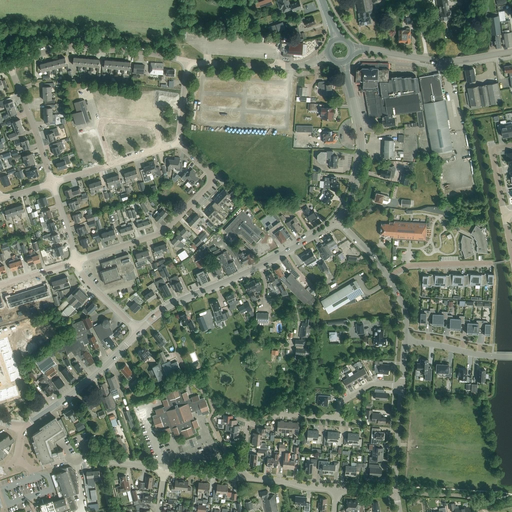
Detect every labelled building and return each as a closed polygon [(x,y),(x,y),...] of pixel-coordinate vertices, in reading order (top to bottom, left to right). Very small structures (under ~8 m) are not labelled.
[(290,5),(289,5),(287,0),(279,0),(280,1),(278,2),(280,9),(282,8),(290,5)] [(371,0),(373,4),(382,2),(381,0),(355,0),(359,18),(359,21),(360,21),(360,22),(359,22),(360,25),(364,24),(367,24),(371,23),(369,13),(374,12),(371,0)] [(439,20),(452,18),(450,10),(449,11),(448,7),(448,5),(447,0),(435,0),(437,9),(439,9),(439,12),(438,12),(439,20)] [(299,1),(289,5),(290,5),(282,8),(284,12),(292,9),(293,11),(302,7),(299,1)] [(501,33),(498,9),(493,9),(494,16),(488,17),(490,35),(494,34),(495,48),(501,47),(499,34),(501,33)] [(510,20),(505,21),(504,11),(499,12),(500,21),(502,33),(502,34),(501,34),(503,47),(511,45),(511,31),(511,32),(510,20)] [(311,25),(315,23),(313,16),(307,18),(305,19),(304,17),(299,19),(300,23),(305,21),(305,22),(306,22),(307,27),(311,26),(311,25)] [(271,34),(285,28),(283,22),(268,27),(271,34)] [(300,34),(298,27),(291,29),(294,36),(300,34)] [(410,42),(410,30),(410,28),(406,28),(406,29),(405,29),(405,30),(399,30),(399,37),(398,38),(398,41),(399,42),(405,42),(405,43),(406,43),(406,44),(409,44),(409,43),(410,42)] [(302,54),(303,44),(289,43),(281,42),(280,51),(283,51),(283,56),(290,57),(290,53),(302,54)] [(65,58),(58,60),(61,67),(65,66),(66,70),(69,70),(67,65),(65,58)] [(58,60),(52,61),(54,69),(55,68),(59,67),(60,72),(63,71),(61,67),(58,60)] [(48,70),(49,70),(53,69),(54,73),(56,73),(55,68),(54,69),(52,61),(46,63),(48,70)] [(50,74),(49,70),(48,70),(46,63),(40,65),(42,72),(47,71),(48,75),(50,74)] [(150,74),(160,74),(160,69),(163,70),(163,69),(164,64),(151,63),(150,74)] [(378,117),(382,116),(388,116),(388,114),(416,110),(419,127),(425,127),(422,111),(424,110),(421,91),(420,92),(418,77),(416,77),(416,76),(411,77),(411,76),(406,77),(406,76),(402,77),(401,76),(397,77),(396,76),(392,77),(389,77),(389,64),(362,63),(356,69),(356,83),(360,83),(360,86),(360,91),(365,92),(369,118),(378,117)] [(134,73),(144,74),(144,64),(134,64),(134,73)] [(511,81),(511,82),(511,65),(503,66),(505,73),(508,72),(509,72),(509,75),(510,75),(511,81)] [(467,82),(475,81),(473,69),(465,70),(467,82)] [(421,91),(424,110),(425,110),(432,153),(452,149),(439,74),(419,77),(421,91)] [(334,84),(333,82),(325,83),(324,83),(324,81),(319,81),(319,82),(318,82),(319,87),(322,87),(322,95),(332,94),(333,93),(333,88),(334,87),(334,84)] [(43,87),(43,93),(52,93),(51,87),(54,87),(54,83),(44,84),(44,87),(43,87)] [(497,83),(467,88),(470,100),(467,101),(468,105),(470,105),(471,109),(482,107),(481,106),(501,103),(497,83)] [(52,93),(43,93),(44,100),(45,100),(45,103),(55,103),(55,99),(52,100),(52,93)] [(86,123),(90,122),(85,105),(86,105),(84,100),(74,103),(77,112),(72,114),(76,125),(85,122),(86,123)] [(5,103),(0,105),(2,108),(6,106),(7,110),(15,107),(13,101),(5,104),(5,103)] [(317,111),(321,112),(321,114),(322,114),(322,118),(333,119),(333,113),(335,114),(336,108),(323,108),(323,104),(308,103),(308,110),(317,111)] [(44,108),(44,115),(53,114),(52,108),(55,108),(55,105),(45,105),(45,108),(44,108)] [(17,113),(15,107),(7,110),(9,113),(3,116),(4,119),(10,117),(10,116),(17,113)] [(56,124),(56,121),(56,118),(53,118),(53,114),(44,115),(45,122),(46,122),(46,125),(56,124)] [(395,125),(394,118),(388,119),(388,116),(382,116),(383,120),(382,120),(383,127),(395,125)] [(13,124),(15,129),(22,126),(20,120),(13,122),(12,120),(6,122),(8,126),(13,124)] [(506,123),(497,125),(498,129),(501,129),(503,137),(509,136),(507,126),(506,123)] [(22,126),(15,129),(16,132),(8,135),(11,140),(13,139),(13,140),(19,138),(17,134),(25,131),(22,126)] [(59,135),(59,133),(57,128),(52,130),(53,132),(47,134),(49,141),(56,139),(55,136),(59,135)] [(327,134),(323,134),(324,143),(335,142),(335,140),(337,139),(338,139),(337,136),(336,136),(335,136),(335,133),(332,133),(332,131),(327,131),(327,134)] [(24,150),(30,148),(28,139),(25,140),(24,137),(14,141),(16,146),(22,143),(24,150)] [(53,144),(54,147),(52,148),(55,156),(60,154),(59,150),(65,149),(62,141),(53,144)] [(333,151),(326,150),(326,152),(321,152),(317,155),(317,160),(320,163),(325,163),(325,158),(326,158),(326,159),(330,160),(330,166),(336,166),(337,156),(332,156),(333,151)] [(32,153),(26,155),(26,153),(14,156),(15,160),(20,158),(20,157),(21,156),(21,155),(23,155),(26,166),(35,163),(32,153)] [(63,170),(67,168),(66,164),(70,163),(67,155),(60,158),(61,162),(56,164),(58,170),(63,169),(63,170)] [(174,157),(174,160),(173,167),(174,167),(176,167),(176,171),(182,171),(182,165),(179,165),(180,158),(174,157)] [(173,169),(174,167),(173,167),(174,160),(169,159),(169,158),(166,158),(165,159),(165,163),(166,164),(168,164),(168,169),(167,172),(170,172),(170,169),(173,169)] [(149,163),(149,165),(152,172),(154,171),(155,174),(156,174),(158,174),(158,176),(161,175),(159,167),(156,168),(154,161),(149,163)] [(151,180),(150,175),(152,174),(152,172),(149,165),(144,167),(146,174),(142,175),(144,182),(151,180)] [(31,167),(25,169),(29,179),(34,178),(39,176),(37,169),(32,171),(31,167)] [(394,178),(395,170),(386,168),(386,170),(382,169),(380,176),(383,176),(383,177),(392,179),(394,178)] [(192,169),(187,174),(185,172),(180,176),(185,180),(187,177),(190,180),(194,175),(196,173),(192,169)] [(132,178),(131,178),(132,182),(135,181),(133,177),(138,176),(136,170),(130,171),(132,178)] [(410,175),(401,173),(399,183),(408,185),(410,175)] [(4,187),(11,184),(7,175),(0,178),(4,187)] [(190,180),(188,181),(192,185),(198,178),(194,175),(190,180)] [(114,183),(112,177),(106,179),(108,185),(108,186),(109,190),(111,189),(110,185),(113,184),(114,183)] [(331,179),(328,178),(325,178),(325,181),(324,181),(323,187),(337,188),(339,188),(339,184),(335,183),(336,178),(331,177),(331,179)] [(97,189),(95,182),(89,184),(91,191),(90,191),(91,195),(94,194),(93,190),(96,189),(97,189)] [(79,188),(74,189),(71,190),(71,189),(65,191),(67,198),(73,196),(81,193),(79,188)] [(220,193),(227,199),(229,201),(230,201),(236,195),(232,191),(229,194),(224,189),(220,193)] [(330,202),(329,201),(333,196),(327,191),(323,190),(322,194),(325,194),(326,194),(321,201),(328,205),(330,202)] [(120,199),(121,202),(129,199),(127,193),(121,194),(122,199),(120,199)] [(226,202),(227,203),(229,201),(227,199),(220,193),(217,196),(224,203),(226,202)] [(388,201),(389,196),(376,193),(374,201),(382,203),(382,200),(388,201)] [(224,207),(226,205),(224,203),(217,196),(213,200),(215,202),(222,208),(220,206),(222,205),(224,207)] [(37,200),(40,209),(43,208),(43,206),(48,204),(46,197),(40,199),(37,200)] [(140,205),(145,213),(149,211),(140,199),(135,201),(138,207),(140,205)] [(71,211),(77,209),(80,208),(77,201),(74,201),(69,203),(71,211)] [(215,202),(211,206),(218,212),(222,208),(215,202)] [(23,205),(17,207),(19,213),(17,214),(19,217),(21,216),(20,213),(25,211),(23,205)] [(218,212),(211,206),(211,205),(207,209),(215,216),(217,218),(218,216),(217,214),(218,212)] [(159,213),(164,217),(168,213),(163,209),(164,209),(161,206),(160,208),(162,210),(159,213)] [(310,222),(318,217),(314,210),(311,212),(307,206),(302,209),(306,216),(310,222)] [(17,207),(11,209),(13,215),(12,215),(13,219),(15,218),(14,215),(17,214),(19,213),(17,207)] [(449,207),(428,207),(419,210),(451,216),(449,207)] [(11,209),(5,210),(7,217),(6,217),(7,221),(10,220),(9,216),(12,215),(13,215),(11,209)] [(42,213),(42,214),(40,215),(41,217),(43,217),(45,222),(41,223),(48,221),(48,218),(52,217),(50,209),(44,211),(44,212),(42,213)] [(213,217),(215,216),(207,209),(204,213),(211,220),(212,219),(213,221),(215,219),(213,217)] [(164,217),(159,213),(157,211),(153,215),(156,217),(154,219),(158,223),(164,217)] [(259,235),(262,232),(252,223),(252,219),(243,211),(224,230),(233,239),(238,234),(241,234),(251,243),(254,240),(257,242),(261,238),(259,235)] [(271,212),(278,221),(280,220),(273,211),(271,212)] [(73,216),(75,223),(80,221),(79,219),(83,218),(81,213),(78,214),(73,216)] [(86,216),(88,222),(94,220),(92,213),(86,216)] [(197,214),(193,219),(197,223),(200,220),(203,222),(205,220),(202,218),(197,214)] [(149,217),(147,217),(142,219),(145,228),(151,226),(150,220),(149,217)] [(301,228),(296,222),(298,221),(295,217),(286,223),(290,229),(292,227),(296,232),(301,228)] [(139,230),(145,228),(142,219),(138,220),(139,223),(137,224),(139,230)] [(193,219),(188,223),(193,228),(194,226),(197,228),(199,227),(196,224),(197,223),(193,219)] [(48,221),(41,223),(42,228),(49,226),(50,231),(56,229),(54,222),(49,223),(48,221)] [(286,239),(290,236),(280,222),(273,227),(271,224),(268,226),(270,229),(267,231),(273,240),(277,237),(281,243),(286,239)] [(381,223),(380,235),(387,236),(387,237),(393,237),(393,239),(425,241),(426,223),(400,222),(399,223),(389,222),(389,224),(381,223)] [(128,233),(126,227),(125,224),(121,226),(122,229),(120,230),(121,235),(128,233)] [(108,232),(110,239),(116,237),(114,230),(115,230),(113,225),(111,226),(113,230),(109,231),(108,232)] [(470,234),(474,237),(481,231),(482,230),(476,225),(470,234)] [(84,234),(84,233),(88,232),(88,230),(86,229),(85,226),(82,227),(77,228),(79,235),(84,234)] [(108,232),(109,231),(107,227),(105,228),(107,232),(102,234),(104,241),(110,239),(108,232)] [(184,227),(180,232),(184,237),(185,236),(188,233),(190,236),(192,234),(189,231),(189,232),(184,227)] [(204,231),(199,237),(203,241),(208,235),(204,231)] [(485,237),(486,237),(481,231),(474,237),(474,238),(476,241),(485,237)] [(180,232),(175,237),(180,241),(183,238),(186,240),(188,238),(185,236),(184,237),(180,232)] [(44,240),(49,238),(49,241),(53,240),(54,243),(60,241),(57,234),(50,236),(50,234),(42,236),(44,240)] [(322,244),(322,245),(323,247),(324,247),(327,252),(330,250),(329,248),(337,244),(335,242),(335,241),(332,236),(331,236),(331,235),(329,237),(324,240),(326,243),(322,245),(322,244)] [(472,239),(463,235),(460,242),(461,243),(471,244),(472,239)] [(175,237),(171,242),(175,246),(177,244),(179,247),(181,245),(179,242),(180,241),(175,237)] [(476,242),(477,247),(487,245),(488,245),(485,237),(476,241),(476,242)] [(88,244),(90,243),(89,238),(80,240),(83,248),(88,246),(88,244)] [(203,242),(199,238),(194,242),(198,246),(203,242)] [(166,244),(160,246),(162,252),(163,251),(166,250),(168,253),(170,252),(169,249),(168,249),(166,244)] [(333,255),(330,250),(327,252),(324,247),(323,247),(322,245),(322,244),(317,247),(324,260),(329,257),(333,255)] [(52,251),(53,253),(56,252),(57,256),(64,254),(61,246),(55,248),(55,249),(52,249),(51,247),(45,249),(47,253),(52,251)] [(163,251),(162,252),(160,246),(154,248),(156,254),(158,253),(159,256),(162,255),(161,254),(163,253),(163,251)] [(242,252),(240,254),(236,247),(232,248),(237,257),(240,255),(244,264),(248,262),(249,264),(255,261),(251,253),(246,255),(245,253),(243,254),(242,252)] [(202,258),(206,256),(201,248),(197,250),(202,258)] [(227,251),(222,253),(219,249),(213,252),(215,257),(216,256),(220,265),(222,264),(228,275),(237,270),(233,261),(234,261),(233,258),(230,259),(227,251)] [(472,249),(462,251),(465,258),(474,254),(473,249),(472,249)] [(27,256),(28,258),(27,259),(29,265),(35,263),(30,250),(29,251),(30,255),(27,256)] [(30,250),(35,263),(41,261),(39,255),(36,256),(34,251),(32,251),(32,250),(30,250)] [(142,252),(144,260),(149,258),(150,263),(153,262),(151,257),(150,257),(148,250),(142,252)] [(185,250),(177,255),(181,260),(189,255),(185,250)] [(305,264),(316,257),(312,250),(301,257),(305,264)] [(144,260),(142,252),(136,254),(138,261),(135,262),(137,269),(141,267),(141,266),(146,264),(144,260)] [(345,258),(341,252),(335,256),(338,262),(345,258)] [(120,277),(119,276),(122,275),(123,280),(126,279),(127,281),(136,278),(128,254),(101,263),(104,271),(102,271),(105,282),(120,277)] [(13,256),(17,269),(23,267),(21,260),(20,258),(18,259),(17,257),(15,257),(15,255),(13,256)] [(11,270),(17,269),(13,256),(11,256),(13,260),(10,261),(9,262),(9,263),(11,270)] [(194,275),(196,277),(195,278),(196,280),(197,281),(199,285),(210,280),(205,270),(204,270),(203,267),(206,265),(201,258),(195,262),(197,265),(199,269),(201,268),(202,271),(194,275)] [(294,271),(291,267),(293,266),(286,258),(282,261),(288,270),(291,273),(294,271)] [(324,260),(318,263),(323,272),(329,268),(324,260)] [(162,268),(164,272),(166,277),(169,275),(164,264),(161,266),(162,268)] [(218,279),(224,276),(221,271),(222,270),(218,264),(209,270),(214,278),(217,276),(218,279)] [(305,303),(307,301),(310,305),(316,299),(290,274),(286,278),(283,275),(285,275),(280,266),(274,270),(279,278),(280,277),(283,281),(305,303)] [(270,283),(272,282),(274,286),(277,284),(278,286),(277,286),(280,293),(281,292),(282,296),(288,295),(282,284),(280,285),(276,279),(275,280),(272,273),(267,276),(270,283)] [(484,275),(484,284),(493,285),(494,274),(484,273),(484,275)] [(439,286),(440,275),(431,274),(431,276),(431,285),(439,286)] [(449,275),(449,285),(457,286),(458,275),(449,274),(449,275)] [(475,285),(475,274),(467,274),(467,275),(466,285),(475,285)] [(484,275),(475,274),(475,285),(484,286),(484,284),(484,275)] [(183,289),(180,281),(177,275),(169,279),(175,292),(183,289)] [(422,286),(431,287),(431,285),(431,276),(423,275),(422,286)] [(449,275),(440,275),(439,286),(449,286),(449,285),(449,275)] [(457,286),(466,286),(466,285),(467,275),(458,275),(457,286)] [(55,292),(58,291),(61,298),(59,298),(60,301),(65,299),(65,297),(64,297),(62,290),(70,287),(67,277),(52,281),(55,292)] [(155,282),(156,285),(158,288),(159,288),(164,297),(171,294),(164,280),(162,279),(161,279),(160,279),(155,282)] [(249,282),(254,292),(256,291),(255,288),(258,287),(261,285),(259,281),(256,283),(254,280),(249,282)] [(328,313),(344,304),(345,305),(355,302),(355,298),(363,293),(356,280),(321,301),(328,313)] [(248,291),(249,291),(250,293),(248,293),(251,298),(255,296),(254,292),(249,282),(245,285),(248,291)] [(153,291),(157,289),(153,283),(147,286),(151,291),(145,296),(149,301),(157,296),(153,291)] [(46,286),(40,288),(43,298),(50,296),(46,286)] [(309,291),(312,295),(317,290),(314,286),(309,291)] [(61,313),(59,314),(65,319),(78,312),(74,308),(81,302),(82,303),(87,297),(79,289),(77,287),(65,299),(56,309),(61,313)] [(40,288),(34,290),(37,300),(43,298),(40,288)] [(34,290),(27,292),(30,302),(37,300),(34,290)] [(27,292),(21,294),(24,304),(30,302),(27,292)] [(227,295),(226,296),(227,296),(226,297),(228,303),(229,302),(230,305),(234,304),(235,305),(239,303),(238,300),(236,301),(233,293),(229,295),(227,295)] [(21,294),(15,296),(18,306),(24,304),(21,294)] [(15,296),(8,298),(11,308),(18,306),(15,296)] [(135,313),(141,307),(137,303),(140,300),(135,296),(131,300),(133,303),(129,307),(135,313)] [(215,311),(219,321),(225,319),(221,309),(218,301),(211,303),(214,311),(215,311)] [(93,302),(87,309),(85,307),(82,310),(86,315),(89,312),(91,313),(97,306),(93,302)] [(238,308),(241,313),(243,312),(245,314),(247,313),(244,305),(238,308)] [(429,318),(430,311),(424,310),(424,313),(420,313),(420,324),(425,324),(426,318),(429,318)] [(435,311),(430,311),(429,318),(432,318),(432,325),(437,325),(438,314),(435,314),(435,311)] [(446,319),(447,315),(447,312),(442,311),(441,314),(438,314),(437,325),(443,325),(443,319),(446,319)] [(269,313),(257,313),(256,322),(259,322),(259,325),(264,325),(264,322),(268,323),(269,313)] [(180,324),(180,325),(181,325),(182,325),(183,325),(187,324),(190,330),(195,328),(192,321),(189,322),(186,314),(179,317),(181,321),(181,322),(180,322),(180,323),(180,324)] [(447,315),(446,319),(446,322),(450,322),(449,329),(455,329),(455,318),(452,318),(452,315),(447,315)] [(464,323),(464,320),(465,316),(459,316),(459,319),(455,318),(455,329),(460,330),(461,323),(464,323)] [(69,326),(72,330),(70,332),(72,336),(75,339),(81,336),(83,341),(87,339),(88,342),(90,341),(93,349),(99,346),(96,339),(94,339),(93,336),(89,328),(93,326),(89,317),(69,326)] [(94,327),(101,340),(108,336),(113,333),(110,327),(111,323),(110,320),(107,318),(104,320),(102,322),(98,325),(97,323),(94,325),(95,326),(94,327)] [(303,323),(302,327),(300,327),(299,337),(302,337),(301,340),(296,340),(295,346),(303,347),(303,341),(305,341),(305,337),(309,337),(310,329),(311,330),(312,326),(311,326),(311,323),(311,319),(307,318),(306,323),(303,323)] [(204,319),(198,322),(202,331),(208,329),(204,319)] [(464,320),(464,323),(464,327),(467,327),(467,334),(472,334),(473,323),(470,323),(470,320),(464,320)] [(473,323),(472,334),(478,334),(478,328),(481,328),(482,321),(476,320),(476,323),(473,323)] [(482,321),(481,328),(485,328),(484,335),(490,335),(491,324),(487,324),(487,321),(482,321)] [(356,324),(357,334),(364,333),(363,323),(356,324)] [(62,328),(52,333),(54,337),(64,333),(63,332),(63,333),(61,329),(62,329),(62,328)] [(374,345),(386,345),(386,337),(383,337),(383,329),(375,329),(375,337),(374,337),(368,338),(369,345),(374,345)] [(164,345),(167,343),(161,336),(158,332),(153,336),(159,343),(161,341),(164,345)] [(48,335),(39,343),(40,343),(43,346),(42,346),(43,346),(51,339),(50,339),(48,336),(48,335)] [(74,349),(87,367),(89,365),(94,361),(92,358),(93,357),(90,353),(89,353),(86,348),(85,348),(84,345),(88,343),(88,342),(87,339),(83,341),(81,336),(75,339),(72,336),(63,344),(67,354),(74,349)] [(108,336),(101,340),(100,340),(103,345),(106,350),(110,347),(111,349),(116,345),(114,343),(114,342),(109,336),(108,337),(108,336)] [(7,337),(0,338),(0,347),(9,344),(7,337)] [(9,344),(0,347),(0,351),(1,354),(11,351),(9,344)] [(46,376),(49,380),(56,390),(65,384),(57,373),(57,372),(53,366),(57,364),(51,356),(55,353),(55,349),(53,347),(47,352),(48,353),(35,362),(46,376)] [(148,359),(152,355),(144,347),(142,350),(141,350),(141,351),(140,350),(138,352),(139,353),(138,354),(142,357),(141,358),(142,358),(141,359),(143,361),(144,360),(144,361),(147,358),(148,359)] [(309,356),(310,349),(296,348),(296,355),(309,356)] [(11,351),(1,354),(3,361),(13,358),(11,351)] [(13,358),(3,361),(5,368),(16,365),(13,358)] [(83,369),(80,364),(80,363),(79,363),(78,362),(76,359),(72,362),(74,365),(73,366),(78,372),(83,369)] [(420,370),(420,372),(428,372),(428,360),(421,359),(421,364),(418,363),(417,370),(420,370)] [(167,377),(181,370),(177,361),(163,367),(167,377)] [(388,375),(389,365),(382,364),(383,361),(375,361),(375,365),(380,365),(379,373),(384,374),(388,375)] [(159,381),(166,378),(160,364),(153,367),(154,367),(148,370),(149,374),(155,372),(159,381)] [(449,365),(437,364),(436,372),(446,373),(445,376),(451,376),(452,369),(448,369),(449,365)] [(16,365),(5,368),(7,374),(18,371),(16,365)] [(130,375),(133,373),(126,365),(120,369),(129,380),(132,378),(130,375)] [(362,380),(368,376),(364,368),(360,371),(357,366),(355,368),(357,372),(362,380)] [(68,381),(74,377),(67,367),(61,372),(68,381)] [(458,374),(457,379),(466,379),(467,369),(459,369),(459,374),(458,374)] [(478,370),(478,374),(476,374),(476,378),(477,378),(477,381),(484,381),(485,378),(486,374),(485,374),(485,370),(478,370)] [(18,371),(7,374),(10,382),(20,379),(18,371)] [(32,382),(36,379),(32,372),(27,375),(32,382)] [(357,372),(353,374),(358,382),(362,380),(357,372)] [(347,388),(354,384),(349,377),(347,373),(345,374),(347,378),(343,380),(347,388)] [(353,374),(349,377),(354,384),(358,382),(353,374)] [(48,381),(48,380),(45,375),(39,380),(42,385),(40,386),(43,391),(45,393),(48,396),(56,390),(49,380),(48,381)] [(116,387),(118,386),(114,376),(108,378),(111,388),(110,389),(112,396),(118,393),(118,392),(118,391),(118,390),(117,390),(116,387)] [(141,384),(137,378),(131,383),(135,389),(141,384)] [(116,406),(113,399),(110,392),(109,393),(105,383),(100,385),(103,395),(101,396),(106,410),(116,406)] [(11,386),(5,388),(8,399),(15,396),(14,394),(13,392),(13,390),(12,388),(11,386)] [(194,420),(191,412),(200,409),(202,415),(209,412),(208,410),(209,409),(205,400),(204,397),(200,399),(198,394),(191,397),(191,398),(189,398),(187,392),(182,393),(180,388),(165,393),(167,398),(162,400),(164,406),(155,410),(156,414),(152,416),(153,418),(153,419),(156,429),(157,429),(158,431),(162,430),(164,434),(173,431),(175,435),(179,434),(181,438),(183,437),(184,438),(194,434),(193,433),(196,432),(195,428),(199,427),(196,419),(194,420)] [(386,400),(386,393),(384,393),(384,390),(375,389),(375,393),(376,393),(375,399),(386,400)] [(90,410),(97,405),(93,400),(92,400),(89,395),(84,398),(86,402),(85,402),(90,410)] [(331,400),(331,396),(318,395),(318,405),(323,405),(323,406),(327,406),(328,402),(327,402),(327,400),(331,400)] [(72,409),(69,411),(69,410),(63,413),(66,419),(69,418),(71,421),(77,418),(75,415),(76,414),(72,409)] [(98,413),(100,419),(106,416),(104,410),(98,413)] [(131,429),(135,427),(129,410),(124,412),(128,421),(131,429)] [(385,418),(381,417),(381,414),(372,413),(372,410),(367,410),(366,417),(372,417),(371,422),(377,422),(377,424),(385,424),(385,418)] [(236,425),(237,420),(230,419),(230,415),(224,415),(223,419),(221,419),(221,424),(226,424),(227,425),(227,424),(236,425)] [(55,442),(66,435),(63,429),(55,417),(40,427),(41,429),(33,435),(35,440),(33,441),(39,458),(41,457),(43,463),(65,455),(63,449),(58,451),(55,442)] [(81,421),(75,425),(79,431),(85,427),(81,421)] [(266,434),(269,434),(269,433),(266,433),(266,431),(270,431),(271,426),(265,425),(264,428),(257,428),(257,433),(265,434),(266,434)] [(380,442),(380,439),(384,439),(384,432),(378,432),(379,428),(372,428),(371,434),(375,434),(374,438),(371,438),(371,443),(378,444),(380,442)] [(319,431),(313,430),(312,440),(316,441),(316,443),(321,443),(321,436),(318,436),(319,431)] [(238,437),(239,432),(230,431),(230,434),(226,434),(225,436),(226,436),(225,440),(230,440),(231,436),(238,437)] [(329,442),(332,442),(333,432),(328,432),(327,436),(324,436),(324,445),(329,445),(329,442)] [(339,432),(333,432),(332,442),(337,442),(336,444),(341,445),(341,438),(338,437),(339,432)] [(349,443),(353,443),(353,433),(348,433),(347,438),(344,438),(344,445),(348,445),(349,443)] [(353,433),(353,443),(352,446),(361,446),(361,439),(358,439),(359,434),(353,433)] [(0,459),(4,456),(7,453),(10,450),(11,446),(12,443),(12,442),(14,440),(12,437),(10,438),(8,435),(0,440),(0,459)] [(261,443),(261,440),(252,439),(252,444),(257,445),(257,448),(266,449),(266,445),(265,445),(265,443),(261,443)] [(373,450),(372,453),(383,454),(383,448),(378,448),(378,445),(369,444),(369,450),(373,450)] [(382,460),(383,454),(372,453),(372,457),(369,457),(369,462),(377,463),(377,460),(382,460)] [(312,473),(313,466),(316,466),(316,459),(311,459),(311,463),(306,463),(305,473),(312,473)] [(323,474),(328,474),(329,464),(324,464),(324,462),(320,461),(319,470),(323,470),(324,470),(323,474)] [(334,465),(329,464),(328,474),(333,475),(333,471),(338,471),(338,463),(334,462),(334,465)] [(345,476),(350,476),(351,466),(348,466),(348,462),(342,462),(342,470),(345,470),(345,476)] [(354,466),(351,466),(350,476),(356,476),(356,471),(361,471),(361,463),(355,463),(354,466)] [(381,476),(381,469),(379,469),(379,465),(369,464),(369,468),(370,468),(369,477),(374,478),(374,476),(381,476)] [(79,493),(75,471),(70,466),(60,468),(61,472),(54,474),(63,498),(42,505),(44,511),(67,511),(70,511),(69,511),(77,508),(73,495),(79,493)] [(120,483),(120,485),(116,487),(118,493),(122,492),(131,490),(128,481),(127,481),(125,476),(119,477),(121,483),(120,483)] [(145,483),(142,483),(142,482),(139,482),(138,488),(144,489),(145,487),(151,488),(151,486),(153,486),(154,479),(152,479),(152,477),(146,476),(145,483)] [(177,489),(181,490),(182,481),(175,480),(175,486),(172,485),(171,491),(177,492),(177,489)] [(188,481),(182,481),(181,490),(185,490),(185,493),(190,493),(191,487),(188,487),(188,481)] [(223,485),(217,484),(217,490),(214,489),(213,499),(216,499),(216,497),(218,498),(218,497),(221,497),(222,494),(223,485)] [(228,485),(223,485),(222,494),(225,494),(224,498),(227,498),(227,496),(231,497),(231,491),(228,490),(228,485)] [(133,501),(133,500),(134,505),(139,504),(138,499),(136,490),(130,491),(133,501)] [(265,511),(274,511),(278,511),(275,495),(269,496),(268,491),(260,492),(261,498),(263,497),(263,500),(264,500),(264,502),(263,502),(265,511)] [(150,503),(152,497),(143,495),(142,499),(140,499),(139,504),(146,505),(147,502),(150,503)] [(309,511),(310,503),(306,503),(306,497),(295,496),(295,503),(298,504),(298,505),(305,505),(304,511),(309,511)] [(324,511),(325,509),(326,509),(326,506),(325,506),(325,504),(326,504),(327,499),(320,498),(320,503),(318,503),(318,509),(321,509),(320,511),(324,511)] [(358,501),(352,501),(351,511),(354,511),(359,511),(360,509),(357,509),(358,501)] [(455,503),(453,504),(449,504),(450,510),(455,509),(455,511),(467,511),(466,507),(459,509),(458,506),(455,507),(455,503)]
